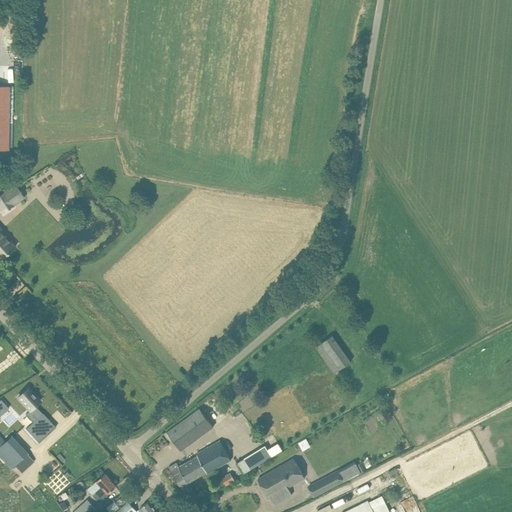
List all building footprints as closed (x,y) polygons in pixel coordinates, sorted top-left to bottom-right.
[(0,149),(7,150),(8,140),(9,86),(0,85),(0,149)] [(6,191),(0,195),(0,206),(3,211),(12,206),(19,200),(24,197),(17,187),(8,193),(6,191)] [(2,230),(0,228),(0,227),(0,259),(0,260),(15,246),(1,230),(2,230)] [(350,362),(338,344),(332,335),(315,347),(333,373),(350,362)] [(27,389),(20,395),(19,397),(30,409),(25,414),(31,420),(30,422),(31,423),(26,429),(39,443),(48,434),(56,427),(43,413),(42,413),(35,406),(39,402),(27,389)] [(1,399),(0,399),(0,416),(9,408),(1,399)] [(167,432),(181,451),(214,427),(200,408),(167,432)] [(0,458),(11,469),(15,465),(22,473),(34,462),(27,454),(11,437),(5,442),(0,436),(0,458)] [(207,474),(231,460),(220,441),(197,454),(198,456),(179,467),(187,482),(206,472),(207,474)] [(237,462),(244,473),(272,457),(265,446),(237,462)] [(294,459),(257,479),(268,498),(269,498),(273,505),(292,495),(288,487),(304,478),(294,459)] [(361,473),(361,472),(365,470),(361,462),(357,464),(355,461),(338,470),(308,486),(314,497),(344,481),(344,482),(361,473)] [(187,482),(179,467),(176,463),(168,467),(180,486),(187,482)] [(235,480),(231,473),(222,478),(227,485),(235,480)] [(105,474),(98,480),(88,489),(97,500),(106,492),(108,494),(116,486),(105,474)] [(97,511),(98,511),(87,499),(73,511),(97,511)] [(157,511),(149,501),(141,507),(138,510),(139,511),(157,511)] [(136,511),(128,502),(115,511),(136,511)] [(389,511),(385,503),(372,509),(365,511),(389,511)]
